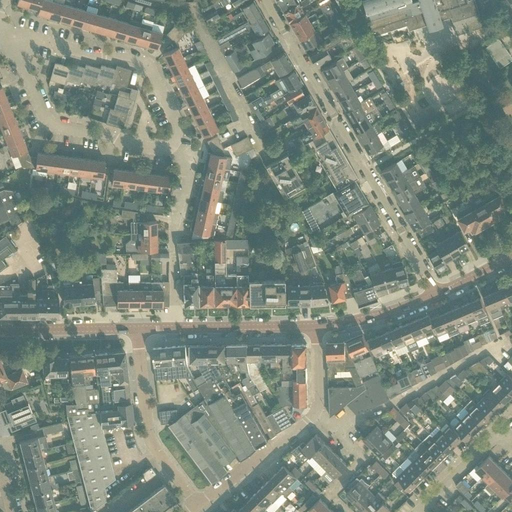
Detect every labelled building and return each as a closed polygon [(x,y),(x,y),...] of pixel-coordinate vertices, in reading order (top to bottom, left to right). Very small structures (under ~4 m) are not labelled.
[(29,0),(28,7),(38,10),(41,0),(29,0)] [(41,0),(38,10),(37,14),(48,17),(53,2),(52,2),(52,0),(41,0)] [(53,2),(48,17),(59,21),(64,5),(63,5),(64,0),(53,0),(53,2)] [(205,0),(200,0),(199,1),(202,8),(208,5),(205,0)] [(242,13),(247,21),(261,14),(252,0),(230,13),(233,18),(242,13)] [(276,0),(283,12),(303,0),(276,0)] [(303,0),(283,12),(290,23),(304,14),(300,8),(309,2),(307,0),(303,0)] [(334,8),(329,0),(328,0),(319,5),(324,13),(334,8)] [(362,0),(361,0),(365,14),(364,14),(366,20),(368,20),(373,36),(374,35),(374,34),(406,24),(408,31),(412,30),(411,29),(426,24),(428,30),(442,25),(440,19),(445,18),(445,19),(451,17),(452,21),(451,21),(451,22),(452,21),(456,34),(455,34),(456,35),(479,28),(483,27),(482,26),(481,26),(477,13),(478,13),(478,12),(477,12),(475,6),(472,0),(467,0),(466,0),(362,0)] [(210,4),(208,5),(202,8),(200,9),(203,14),(208,24),(219,17),(214,9),(213,9),(210,4)] [(59,21),(70,24),(75,8),(64,5),(59,21)] [(87,6),(85,11),(96,14),(98,9),(87,6)] [(145,7),(144,12),(147,13),(155,16),(156,10),(149,8),(145,7)] [(70,24),(81,27),(85,11),(75,8),(70,24)] [(338,14),(334,8),(324,13),(328,20),(338,14)] [(81,27),(92,30),(96,14),(85,11),(81,27)] [(290,23),(294,31),(316,18),(313,13),(306,17),(304,14),(290,23)] [(92,30),(103,33),(107,17),(96,14),(92,30)] [(256,35),(260,33),(269,27),(261,14),(247,21),(229,32),(232,38),(246,29),(248,31),(252,29),(256,35)] [(103,33),(113,36),(118,21),(107,17),(103,33)] [(294,31),(299,39),(314,30),(311,26),(318,22),(316,18),(294,31)] [(128,43),(134,45),(141,23),(130,20),(129,24),(124,39),(127,40),(127,42),(128,43)] [(179,30),(171,39),(175,43),(184,34),(194,29),(189,20),(179,30)] [(113,36),(124,39),(129,24),(118,21),(113,36)] [(143,45),(146,46),(151,30),(152,26),(141,23),(134,45),(141,47),(142,46),(143,45)] [(166,35),(171,39),(179,30),(175,26),(166,35)] [(151,30),(146,46),(157,49),(162,33),(151,30)] [(314,30),(299,39),(305,48),(321,39),(315,30),(314,30)] [(334,38),(327,43),(308,54),(315,66),(330,57),(326,50),(340,41),(346,52),(351,49),(357,45),(348,31),(334,38)] [(229,32),(216,40),(219,46),(232,38),(229,32)] [(273,48),(270,43),(273,42),(267,32),(251,42),(255,48),(250,51),(255,59),(273,48)] [(327,43),(334,38),(331,33),(323,38),(327,43)] [(499,38),(486,48),(496,62),(509,53),(499,38)] [(194,43),(198,50),(202,48),(199,41),(194,43)] [(357,45),(351,49),(359,61),(364,58),(357,45)] [(163,55),(168,65),(182,58),(177,47),(163,55)] [(202,48),(198,50),(201,57),(206,55),(203,48),(202,48)] [(273,66),(278,75),(292,67),(284,52),(259,66),(263,72),(273,66)] [(237,56),(227,62),(233,72),(243,66),(237,56)] [(330,64),(321,69),(325,75),(323,76),(326,81),(341,72),(341,71),(348,68),(342,57),(335,61),(330,64)] [(168,65),(173,75),(187,68),(182,58),(168,65)] [(364,58),(359,61),(363,69),(369,66),(364,58)] [(204,63),(208,71),(213,68),(209,61),(204,63)] [(65,85),(66,81),(70,64),(69,67),(54,63),(49,80),(65,85)] [(66,81),(80,85),(85,65),(84,68),(70,64),(66,81)] [(81,82),(95,86),(101,65),(100,69),(85,65),(80,85),(81,82)] [(96,83),(110,87),(116,66),(115,69),(101,65),(95,86),(96,83)] [(116,66),(110,87),(111,87),(112,83),(126,87),(131,70),(116,66)] [(173,75),(178,85),(192,78),(187,68),(173,75)] [(213,68),(208,71),(211,77),(216,75),(213,68)] [(261,98),(265,105),(273,100),(298,85),(302,83),(294,70),(275,81),(279,89),(266,97),(265,96),(261,98)] [(372,71),(367,74),(371,82),(377,78),(372,71)] [(329,83),(333,90),(347,82),(341,72),(326,81),(328,84),(329,83)] [(237,79),(236,80),(245,96),(255,90),(246,74),(237,79)] [(178,85),(183,95),(197,88),(192,78),(178,85)] [(377,78),(371,82),(376,89),(382,86),(377,78)] [(214,84),(218,91),(223,88),(219,81),(214,84)] [(335,96),(338,101),(353,92),(347,82),(333,90),(337,96),(335,96)] [(298,85),(273,100),(276,104),(285,99),(288,104),(304,94),(298,85)] [(131,88),(128,98),(134,100),(137,90),(131,88)] [(183,95),(188,106),(202,98),(197,88),(183,95)] [(223,88),(218,91),(221,98),(226,95),(223,88)] [(95,97),(102,99),(104,93),(97,91),(95,97)] [(385,91),(379,95),(384,102),(390,99),(385,91)] [(343,111),(343,112),(359,103),(353,92),(338,101),(340,105),(341,104),(345,110),(343,111)] [(308,93),(283,108),(287,113),(290,111),(294,117),(299,114),(314,104),(308,93)] [(134,100),(128,98),(117,95),(113,110),(110,109),(130,115),(134,100)] [(260,96),(247,104),(252,112),(265,105),(261,98),(260,96)] [(0,98),(0,110),(9,107),(5,97),(0,98)] [(346,119),(348,123),(363,114),(375,107),(369,97),(359,103),(343,112),(347,118),(346,119)] [(188,106),(193,116),(207,108),(202,98),(188,106)] [(390,99),(384,102),(389,110),(394,106),(390,99)] [(224,104),(228,111),(233,109),(229,102),(224,104)] [(322,117),(315,106),(299,115),(299,114),(290,120),(293,126),(302,120),(306,126),(322,117)] [(0,110),(0,122),(13,117),(9,107),(0,110)] [(193,116),(198,126),(212,119),(207,108),(193,116)] [(130,115),(110,109),(105,124),(122,129),(127,114),(130,115)] [(233,109),(228,111),(231,118),(230,119),(232,122),(238,119),(236,116),(233,109)] [(254,112),(260,122),(264,120),(258,110),(254,112)] [(397,111),(392,115),(397,122),(402,119),(397,111)] [(352,126),(355,133),(369,124),(363,114),(348,123),(351,127),(352,126)] [(0,122),(0,126),(2,133),(17,127),(13,117),(0,122)] [(260,122),(259,123),(266,135),(271,132),(268,128),(274,125),(269,117),(264,120),(260,122)] [(299,136),(291,140),(295,147),(303,143),(307,140),(328,128),(322,117),(306,126),(309,131),(299,137),(299,136)] [(212,119),(198,126),(203,136),(217,129),(212,119)] [(397,122),(391,126),(400,141),(411,134),(402,119),(397,122)] [(358,140),(360,144),(375,135),(369,124),(355,133),(359,139),(358,140)] [(2,133),(7,143),(22,137),(17,127),(2,133)] [(307,140),(328,176),(331,181),(336,189),(339,188),(340,188),(354,180),(358,177),(352,169),(348,161),(328,128),(307,140)] [(375,135),(360,144),(363,148),(364,147),(370,158),(384,150),(382,145),(387,142),(381,132),(375,135)] [(207,153),(205,161),(208,161),(207,165),(223,168),(223,169),(229,170),(232,158),(226,157),(223,156),(224,151),(223,149),(217,136),(206,141),(212,153),(212,154),(210,154),(207,153)] [(268,139),(272,145),(277,142),(274,136),(268,139)] [(16,154),(21,166),(29,156),(22,137),(7,143),(12,156),(16,154)] [(247,137),(230,145),(235,157),(252,148),(247,137)] [(277,142),(272,145),(275,152),(281,149),(277,142)] [(420,152),(414,155),(418,163),(419,163),(424,160),(420,152)] [(21,167),(46,170),(48,155),(37,153),(36,157),(29,156),(21,166),(21,167)] [(286,154),(265,167),(270,175),(280,193),(284,198),(305,186),(302,181),(291,163),(286,154)] [(46,170),(57,172),(59,156),(48,155),(46,170)] [(57,172),(69,173),(71,157),(59,156),(57,172)] [(69,173),(80,175),(82,159),(71,157),(69,173)] [(80,175),(91,176),(93,160),(82,159),(80,175)] [(432,164),(436,171),(446,166),(442,159),(432,164)] [(93,160),(91,176),(103,178),(104,172),(105,165),(105,162),(93,160)] [(424,160),(419,163),(425,173),(430,170),(424,160)] [(383,178),(386,182),(401,173),(395,163),(381,171),(384,177),(383,178)] [(206,173),(205,175),(221,179),(223,168),(207,165),(204,164),(203,171),(204,172),(206,173)] [(389,185),(393,192),(412,180),(409,174),(411,172),(409,168),(401,173),(386,182),(388,186),(389,185)] [(111,185),(122,186),(125,170),(113,169),(111,185)] [(430,170),(425,173),(431,183),(437,180),(431,169),(430,170)] [(122,186),(134,188),(136,172),(125,170),(122,186)] [(134,188),(145,189),(147,173),(136,172),(134,188)] [(145,189),(156,191),(158,175),(147,173),(145,189)] [(158,175),(156,191),(168,192),(170,176),(158,175)] [(205,175),(202,187),(218,191),(221,179),(205,175)] [(221,178),(219,190),(225,191),(227,179),(221,178)] [(340,188),(330,194),(333,200),(336,198),(338,201),(342,207),(344,211),(340,213),(343,217),(368,202),(363,195),(363,194),(360,189),(359,188),(354,180),(340,188)] [(413,180),(412,180),(393,192),(397,198),(395,199),(398,203),(413,194),(422,188),(420,185),(417,186),(413,180)] [(437,180),(431,183),(436,191),(441,188),(437,180)] [(237,183),(235,192),(241,193),(243,184),(237,183)] [(200,187),(198,193),(199,194),(201,195),(200,198),(216,202),(218,191),(202,187),(203,187),(199,186),(199,187),(200,187)] [(3,189),(0,190),(0,197),(9,219),(12,229),(24,220),(12,191),(10,190),(4,189),(3,189)] [(447,191),(439,195),(443,201),(450,197),(447,191)] [(470,205),(469,205),(481,227),(482,227),(494,220),(494,219),(482,199),(482,200),(483,201),(477,204),(472,195),(470,192),(464,195),(468,201),(470,205)] [(494,193),(482,199),(494,219),(504,213),(502,209),(506,206),(500,195),(497,196),(494,193)] [(403,213),(419,204),(413,194),(398,203),(400,207),(401,206),(405,212),(403,213)] [(0,222),(9,219),(0,197),(0,222)] [(196,202),(195,208),(213,213),(216,202),(200,198),(199,201),(198,201),(196,202)] [(442,202),(438,205),(443,213),(447,210),(442,202)] [(352,214),(358,223),(374,213),(368,204),(352,214)] [(403,213),(408,221),(424,212),(419,204),(403,213)] [(232,205),(230,214),(236,216),(238,207),(232,205)] [(481,227),(469,205),(457,212),(460,216),(456,218),(463,229),(468,227),(471,233),(481,227)] [(195,208),(193,215),(194,216),(196,217),(195,220),(215,225),(218,214),(213,213),(195,208)] [(308,208),(302,212),(308,224),(314,220),(308,208)] [(121,216),(133,218),(134,212),(122,210),(121,216)] [(424,212),(408,221),(413,230),(429,220),(424,212)] [(374,213),(358,223),(363,232),(379,222),(374,213)] [(444,215),(442,217),(446,223),(452,220),(448,213),(444,215)] [(229,218),(227,227),(233,229),(236,219),(229,218)] [(443,225),(440,218),(433,222),(437,228),(443,225)] [(189,230),(189,231),(193,232),(190,239),(212,238),(213,236),(215,225),(195,220),(194,224),(193,223),(191,224),(190,230),(189,230)] [(314,220),(308,224),(313,234),(320,230),(314,220)] [(130,222),(130,233),(156,233),(156,222),(130,222)] [(430,224),(423,227),(427,233),(433,230),(430,224)] [(343,225),(335,229),(338,234),(346,230),(343,225)] [(233,229),(227,227),(225,235),(232,236),(233,229)] [(377,227),(371,231),(375,237),(381,233),(377,227)] [(427,233),(423,227),(417,231),(421,237),(427,233)] [(346,230),(338,234),(341,239),(349,235),(346,230)] [(375,237),(371,231),(365,234),(368,240),(375,237)] [(459,231),(451,236),(460,252),(468,247),(459,231)] [(130,240),(125,244),(125,251),(137,251),(145,251),(157,251),(156,245),(156,233),(130,233),(130,240)] [(0,269),(5,266),(0,260),(15,249),(5,235),(0,239),(0,269)] [(451,236),(442,241),(452,257),(460,252),(451,236)] [(275,237),(271,241),(278,246),(281,242),(275,237)] [(236,305),(236,274),(225,274),(225,249),(248,248),(247,240),(214,240),(214,305),(215,305),(215,304),(223,303),(227,303),(235,304),(235,305),(236,305)] [(356,240),(350,243),(354,250),(357,247),(360,246),(356,240)] [(442,241),(434,246),(446,267),(447,266),(444,262),(452,257),(442,241)] [(195,242),(176,243),(177,246),(183,246),(183,252),(196,251),(195,242)] [(303,243),(290,248),(291,253),(297,269),(298,271),(307,268),(315,265),(308,248),(308,246),(304,248),(303,243)] [(86,246),(81,249),(85,255),(90,252),(86,246)] [(446,266),(434,246),(425,251),(429,258),(428,258),(430,262),(431,262),(437,272),(446,266)] [(196,251),(183,252),(183,259),(196,259),(196,251)] [(248,257),(236,257),(236,265),(245,265),(248,265),(248,257)] [(392,264),(391,264),(392,268),(397,284),(398,287),(399,287),(408,284),(405,274),(405,272),(406,272),(404,268),(403,268),(401,261),(392,264)] [(48,263),(42,265),(46,274),(51,272),(48,263)] [(342,264),(340,265),(340,268),(343,278),(345,288),(342,289),(345,298),(354,296),(357,304),(357,305),(367,302),(361,286),(354,271),(349,273),(356,287),(352,288),(343,268),(342,264)] [(85,265),(79,266),(82,302),(87,301),(88,302),(91,302),(92,301),(94,301),(93,290),(99,290),(98,277),(86,278),(85,265)] [(236,265),(236,274),(245,274),(245,265),(236,265)] [(337,282),(328,284),(329,292),(332,302),(345,298),(342,289),(345,288),(345,285),(343,278),(340,268),(340,265),(333,266),(335,274),(337,282)] [(69,280),(61,280),(62,293),(63,303),(65,303),(66,304),(70,304),(71,303),(82,302),(79,266),(72,266),(68,266),(69,280)] [(299,273),(297,277),(298,284),(307,284),(308,284),(307,268),(298,271),(298,272),(299,273)] [(391,268),(381,271),(386,288),(390,287),(390,286),(394,284),(397,284),(392,268),(391,268)] [(128,306),(128,290),(123,290),(123,282),(116,282),(116,269),(100,269),(102,295),(116,294),(116,306),(128,306)] [(359,269),(354,271),(361,286),(367,302),(377,299),(374,290),(371,282),(367,275),(363,277),(359,269)] [(386,288),(381,271),(369,274),(374,290),(381,288),(381,290),(386,288)] [(199,285),(199,305),(212,305),(212,274),(211,274),(206,274),(206,285),(199,285)] [(245,274),(236,274),(236,305),(248,305),(248,280),(248,274),(245,274)] [(128,290),(128,306),(140,306),(139,282),(139,275),(128,275),(128,290)] [(183,275),(183,305),(197,305),(197,275),(183,275)] [(292,284),(286,285),(286,294),(286,299),(286,304),(296,304),(296,284),(298,284),(297,277),(294,277),(292,278),(292,284)] [(19,295),(19,300),(19,316),(36,316),(36,300),(34,300),(34,280),(28,280),(28,290),(27,290),(27,295),(19,295)] [(253,280),(248,280),(248,305),(254,305),(264,304),(269,304),(284,304),(284,294),(284,280),(253,280)] [(151,282),(139,282),(140,306),(151,306),(151,282)] [(162,282),(151,282),(151,306),(154,306),(154,308),(162,308),(162,309),(162,306),(162,294),(168,294),(168,282),(162,282)] [(308,284),(307,284),(307,304),(311,304),(326,302),(325,293),(323,293),(323,283),(309,284),(308,284)] [(10,286),(0,285),(0,316),(19,316),(19,300),(19,295),(18,284),(10,284),(10,286)] [(307,284),(296,284),(296,304),(307,304),(307,284)] [(511,284),(503,288),(510,305),(511,304),(511,284)] [(36,297),(36,300),(36,316),(47,316),(47,285),(42,285),(42,297),(36,297)] [(53,285),(47,285),(47,316),(58,316),(58,297),(53,297),(53,285)] [(503,288),(493,292),(500,309),(510,305),(503,288)] [(500,309),(493,292),(483,297),(492,319),(503,315),(500,309)] [(480,298),(470,302),(477,319),(480,325),(490,320),(482,302),(480,298)] [(470,302),(460,306),(467,323),(477,319),(470,302)] [(460,306),(450,311),(459,332),(460,334),(470,329),(467,323),(460,306)] [(450,311),(440,315),(447,332),(449,336),(459,332),(450,311)] [(429,314),(419,319),(426,336),(428,342),(438,338),(437,336),(431,319),(429,314)] [(440,315),(431,319),(437,336),(447,332),(440,315)] [(419,319),(409,323),(416,340),(426,336),(419,319)] [(409,323),(398,327),(406,344),(408,350),(418,346),(416,340),(409,323)] [(398,327),(389,332),(396,349),(406,344),(398,327)] [(389,332),(378,336),(386,353),(396,349),(389,332)] [(483,332),(473,337),(475,342),(477,348),(482,346),(481,345),(488,342),(483,332)] [(344,359),(342,359),(344,403),(356,403),(356,409),(366,409),(366,406),(369,406),(369,401),(366,401),(364,358),(357,358),(357,352),(362,352),(369,349),(363,335),(356,338),(356,341),(347,341),(347,344),(344,344),(345,355),(344,355),(344,359)] [(386,353),(378,336),(369,340),(376,357),(386,353)] [(469,339),(463,342),(464,344),(468,353),(474,350),(474,349),(472,344),(469,339)] [(344,342),(326,343),(327,356),(344,355),(345,355),(344,342)] [(261,370),(261,361),(260,344),(247,345),(247,361),(249,372),(260,391),(268,387),(261,375),(263,374),(261,370)] [(276,344),(260,344),(261,361),(276,361),(276,344)] [(276,344),(276,361),(282,361),(283,371),(290,371),(291,371),(292,371),(292,365),(291,365),(291,344),(276,344)] [(292,378),(292,379),(292,386),(292,405),(307,404),(307,363),(306,344),(291,344),(291,365),(292,365),(292,371),(291,371),(292,378)] [(464,344),(454,348),(454,349),(455,349),(459,359),(468,354),(468,353),(464,344)] [(190,345),(190,346),(190,355),(190,363),(200,362),(200,369),(203,375),(207,381),(213,378),(208,368),(208,362),(208,345),(207,345),(190,345)] [(209,345),(208,345),(208,362),(208,368),(213,378),(223,395),(224,395),(230,391),(229,389),(230,388),(224,378),(231,374),(224,362),(225,362),(225,354),(225,345),(224,345),(222,345),(217,348),(215,345),(211,347),(210,345),(209,345)] [(228,345),(227,345),(227,354),(227,361),(233,370),(234,372),(236,371),(235,369),(234,366),(234,365),(237,365),(236,361),(236,359),(236,345),(228,345)] [(247,345),(236,345),(236,359),(236,361),(237,365),(238,370),(239,372),(242,372),(241,370),(246,370),(246,374),(247,375),(242,378),(247,384),(249,389),(253,395),(260,391),(249,372),(247,361),(247,345)] [(186,346),(174,347),(175,363),(177,377),(185,376),(194,391),(199,388),(198,387),(187,366),(186,366),(186,346)] [(174,347),(153,348),(154,363),(156,379),(177,377),(175,363),(174,347)] [(455,349),(445,353),(446,355),(450,365),(459,359),(455,349)] [(122,351),(106,353),(112,405),(130,403),(128,387),(126,369),(125,354),(125,353),(122,351)] [(105,353),(94,354),(94,355),(96,372),(98,372),(102,406),(98,406),(98,407),(98,410),(112,409),(112,405),(106,353),(105,353)] [(92,354),(81,355),(83,385),(89,384),(88,374),(93,373),(92,354)] [(81,355),(68,357),(69,357),(71,388),(76,403),(77,409),(87,408),(85,390),(85,389),(83,385),(81,355)] [(441,356),(435,358),(438,364),(437,364),(439,370),(445,367),(450,365),(446,355),(441,357),(441,356)] [(489,356),(483,359),(487,363),(489,365),(494,360),(489,356)] [(42,358),(42,359),(43,380),(43,382),(49,382),(49,376),(55,376),(54,357),(42,358)] [(66,357),(54,357),(55,376),(61,376),(61,381),(66,381),(66,375),(66,357)] [(435,358),(431,360),(434,366),(436,371),(439,370),(437,364),(438,364),(435,358)] [(484,366),(480,362),(479,361),(469,367),(480,378),(488,370),(484,366)] [(431,362),(426,364),(426,365),(431,375),(436,372),(431,362)] [(0,378),(4,387),(10,388),(27,382),(22,369),(4,376),(0,364),(0,378)] [(420,366),(416,368),(421,380),(425,378),(426,378),(427,377),(431,375),(426,365),(421,367),(420,366)] [(407,374),(412,386),(412,385),(418,383),(418,382),(421,380),(416,368),(412,370),(413,371),(407,374)] [(401,376),(396,378),(398,382),(400,386),(402,391),(406,390),(406,389),(407,389),(406,388),(412,386),(407,374),(401,376)] [(511,379),(507,374),(499,382),(511,395),(511,394),(511,379)] [(455,375),(450,378),(459,386),(463,383),(461,381),(457,377),(456,376),(455,375)] [(213,378),(207,381),(198,387),(199,388),(205,398),(208,404),(223,395),(213,378)] [(446,380),(441,385),(450,394),(455,389),(446,380)] [(379,382),(373,384),(373,385),(376,390),(378,396),(379,397),(384,395),(379,382)] [(398,382),(385,388),(387,391),(390,399),(399,394),(398,393),(402,391),(400,386),(398,382)] [(499,382),(491,390),(504,403),(511,395),(499,382)] [(247,384),(242,387),(245,392),(253,406),(271,438),(276,434),(276,433),(266,416),(266,415),(259,403),(258,404),(253,395),(249,389),(247,384)] [(431,389),(430,390),(439,399),(440,399),(442,402),(450,394),(441,385),(439,387),(437,385),(431,389)] [(292,386),(279,386),(279,387),(280,392),(282,397),(286,405),(292,405),(292,386)] [(96,389),(85,390),(87,408),(87,413),(99,412),(98,410),(98,407),(98,406),(96,389)] [(491,390),(484,397),(497,410),(504,403),(491,390)] [(230,391),(224,395),(235,412),(240,422),(256,449),(255,447),(268,440),(263,431),(258,423),(252,412),(241,393),(233,397),(230,391)] [(280,392),(275,395),(282,407),(282,408),(286,405),(282,397),(280,392)] [(0,417),(3,424),(7,423),(11,421),(12,424),(19,421),(22,427),(22,426),(36,421),(33,413),(32,414),(27,403),(26,404),(22,394),(10,399),(11,401),(3,404),(5,409),(0,410),(0,417)] [(223,395),(208,404),(236,454),(240,461),(256,449),(224,395),(223,395)] [(484,397),(476,404),(489,418),(497,410),(484,397)] [(205,398),(197,404),(204,414),(191,424),(222,464),(236,454),(208,404),(205,398)] [(471,400),(464,407),(468,412),(469,412),(481,425),(489,418),(476,404),(471,400)] [(406,404),(402,407),(406,411),(410,408),(413,411),(418,407),(411,401),(407,405),(406,404)] [(112,409),(98,410),(99,412),(101,425),(132,421),(131,416),(131,412),(131,409),(130,403),(112,405),(112,409)] [(76,404),(65,404),(66,415),(87,413),(87,408),(77,409),(76,404)] [(204,414),(197,404),(186,412),(184,413),(176,420),(168,426),(212,483),(227,471),(222,464),(191,424),(204,414)] [(282,407),(272,413),(276,420),(286,415),(282,408),(282,407)] [(393,408),(389,412),(397,421),(401,417),(393,408)] [(176,409),(159,411),(160,424),(167,423),(176,416),(176,409)] [(101,488),(114,478),(104,437),(101,425),(99,412),(87,413),(66,415),(90,511),(106,499),(104,500),(101,488)] [(468,412),(461,420),(474,433),(481,425),(468,412)] [(272,413),(266,416),(276,433),(279,430),(280,431),(282,430),(281,429),(276,420),(272,413)] [(286,415),(276,420),(281,429),(282,430),(286,427),(290,424),(290,425),(291,424),(286,415)] [(401,417),(397,421),(405,429),(409,425),(401,417)] [(450,424),(466,441),(474,433),(461,420),(459,421),(456,418),(454,418),(450,422),(450,424)] [(446,423),(440,430),(455,445),(463,438),(466,441),(450,424),(449,426),(446,423)] [(61,424),(42,429),(43,430),(44,434),(63,429),(61,424)] [(363,439),(371,447),(384,434),(376,426),(363,439)] [(437,427),(429,434),(447,453),(455,445),(440,430),(437,427)] [(384,434),(371,447),(379,455),(392,442),(384,434)] [(429,434),(422,442),(440,460),(447,453),(429,434)] [(29,439),(20,442),(21,448),(21,447),(23,454),(23,455),(41,450),(48,449),(45,435),(37,437),(29,439)] [(303,442),(290,452),(303,464),(310,457),(311,456),(324,442),(316,435),(306,445),(303,442)] [(311,456),(318,463),(331,450),(324,442),(311,456)] [(414,450),(419,455),(432,468),(440,460),(422,442),(414,450)] [(390,448),(386,452),(389,455),(393,451),(394,452),(398,448),(394,444),(390,448)] [(41,450),(23,455),(25,462),(26,468),(44,464),(43,458),(41,450)] [(318,463),(326,471),(339,458),(331,450),(318,463)] [(419,455),(412,462),(425,476),(432,468),(419,455)] [(475,469),(482,476),(496,463),(488,456),(475,469)] [(339,458),(326,471),(334,479),(347,466),(339,458)] [(407,458),(400,466),(417,483),(425,476),(412,462),(407,458)] [(376,462),(372,466),(380,474),(384,470),(376,462)] [(482,476),(489,483),(502,470),(496,463),(482,476)] [(44,464),(26,468),(28,473),(30,480),(29,480),(29,481),(30,480),(30,481),(47,476),(45,468),(44,464)] [(284,465),(276,473),(289,486),(293,490),(301,483),(299,481),(297,478),(301,474),(294,468),(290,472),(284,465)] [(400,466),(392,474),(396,478),(398,480),(394,484),(400,491),(405,487),(409,491),(417,483),(400,466)] [(155,473),(150,467),(140,474),(145,480),(155,473)] [(489,483),(485,488),(492,494),(496,490),(509,477),(502,470),(489,483)] [(276,473),(268,481),(281,494),(285,498),(293,490),(289,486),(276,473)] [(47,476),(30,481),(31,487),(33,493),(50,489),(56,488),(53,475),(47,476)] [(350,489),(345,494),(353,501),(366,488),(370,485),(365,482),(361,478),(359,480),(357,477),(352,482),(347,487),(348,487),(350,489)] [(496,490),(502,497),(511,487),(511,479),(509,477),(496,490)] [(455,486),(464,494),(467,491),(469,489),(461,480),(455,486)] [(268,481),(261,488),(274,501),(281,494),(268,481)] [(163,484),(153,492),(165,508),(175,500),(163,484)] [(505,495),(511,502),(511,500),(511,487),(502,497),(503,497),(505,495)] [(261,488),(253,496),(266,509),(274,501),(261,488)] [(353,501),(361,509),(374,496),(366,488),(353,501)] [(50,489),(33,493),(36,506),(54,502),(51,493),(50,489)] [(153,492),(142,500),(150,511),(159,511),(165,508),(153,492)] [(361,509),(363,511),(373,511),(383,502),(385,500),(378,492),(374,496),(361,509)] [(253,496),(245,504),(253,511),(263,511),(266,509),(253,496)] [(308,510),(306,511),(323,511),(328,507),(319,499),(318,500),(312,506),(308,510)] [(150,511),(142,500),(131,508),(133,511),(150,511)] [(54,502),(36,506),(37,511),(56,511),(55,509),(54,502)] [(383,502),(373,511),(389,511),(391,511),(383,502)]
